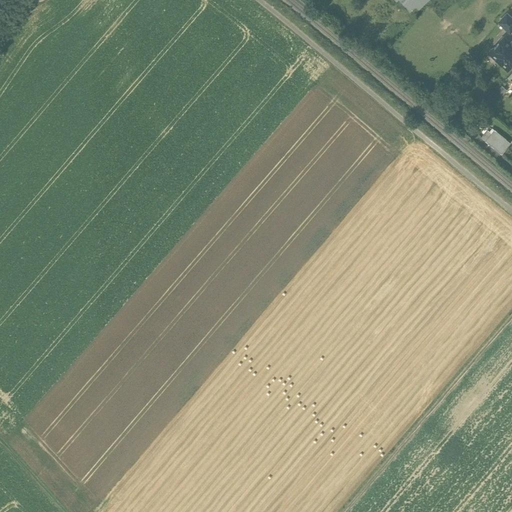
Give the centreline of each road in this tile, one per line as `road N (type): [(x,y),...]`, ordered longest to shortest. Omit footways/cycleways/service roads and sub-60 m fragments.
road 1 (track): [(258,0),(511,212)]
road 2 (track): [(346,511),(511,317)]
